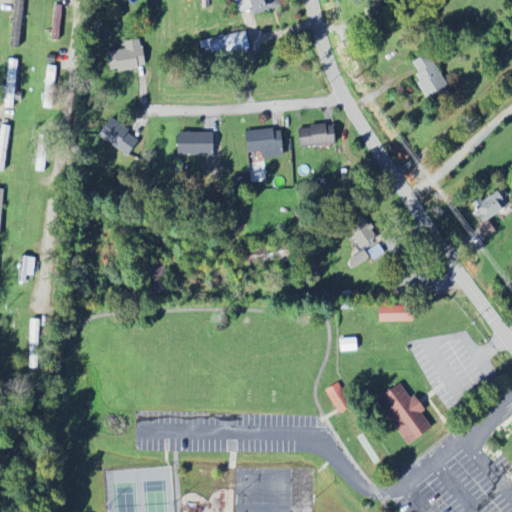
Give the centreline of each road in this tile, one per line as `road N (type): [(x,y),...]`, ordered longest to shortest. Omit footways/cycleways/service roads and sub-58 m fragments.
road 1 (tertiary): [(511,341),(344,95),(312,0)]
road 2 (residential): [(77,0),(46,306)]
road 3 (residential): [(344,95),(134,110)]
